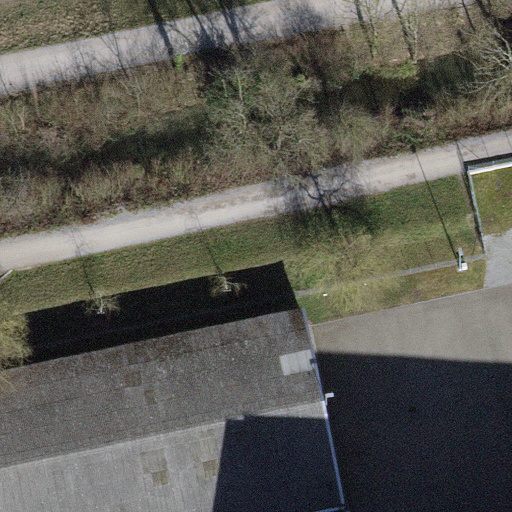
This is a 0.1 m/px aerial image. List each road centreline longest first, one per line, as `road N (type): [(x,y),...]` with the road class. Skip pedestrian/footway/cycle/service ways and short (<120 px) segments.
road 1 (track): [(0,257),(511,151)]
road 2 (track): [(396,0),(0,82)]
